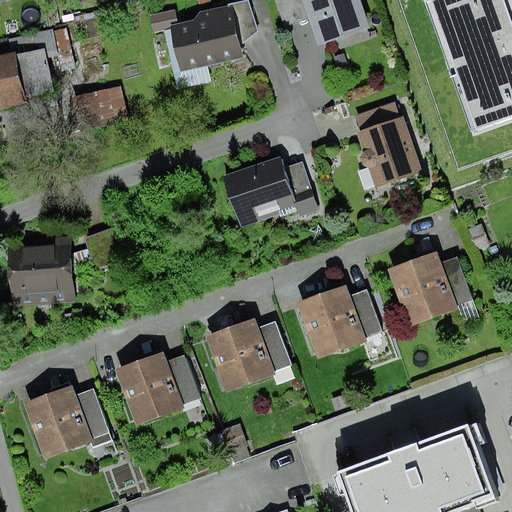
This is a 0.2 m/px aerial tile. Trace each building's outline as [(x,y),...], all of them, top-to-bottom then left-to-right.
[(308,19),(301,0),(274,0),(283,27),(308,19)] [(361,0),(301,0),(308,19),(317,46),(371,27),(361,0)] [(424,0),(420,1),(468,139),(511,123),(511,2),(511,0),(424,0)] [(247,1),(230,5),(240,45),(258,31),(247,1)] [(194,23),(170,28),(180,72),(243,58),(240,45),(230,5),(201,12),(194,23)] [(174,10),(150,16),(153,30),(177,24),(174,10)] [(8,40),(12,56),(45,49),(47,59),(57,57),(61,72),(76,69),(66,29),(53,32),(52,30),(8,40)] [(12,56),(0,59),(0,109),(28,103),(27,100),(56,94),(47,59),(45,49),(12,56)] [(344,54),(333,58),(338,71),(348,68),(344,54)] [(121,88),(72,97),(79,130),(127,120),(121,88)] [(356,115),(361,131),(400,118),(395,103),(356,115)] [(361,131),(357,132),(364,152),(360,158),(363,166),(368,167),(376,187),(421,172),(403,117),(400,118),(361,131)] [(225,176),(241,226),(296,208),(283,168),(280,158),(225,176)] [(302,162),(283,168),(296,208),(298,216),(318,210),(302,162)] [(481,224),(469,228),(477,251),(489,246),(481,224)] [(118,227),(85,238),(88,248),(94,268),(127,257),(118,227)] [(6,248),(10,308),(76,304),(74,274),(73,253),(72,236),(55,237),(56,245),(6,248)] [(88,248),(73,253),(74,274),(94,268),(88,248)] [(410,327),(459,309),(458,304),(442,263),(439,253),(389,271),(410,327)] [(457,257),(442,263),(458,304),(473,299),(457,257)] [(317,359),(366,341),(364,338),(349,297),(345,286),(296,303),(317,359)] [(367,291),(349,297),(364,338),(382,331),(367,291)] [(226,393),(275,375),(273,372),(258,329),(254,319),(205,337),(226,393)] [(275,322),(258,329),(273,372),(291,365),(275,322)] [(137,427),(185,410),(183,404),(167,362),(165,354),(117,371),(137,427)] [(184,355),(167,362),(183,404),(200,398),(184,355)] [(44,460),(93,442),(77,396),(73,386),(24,404),(44,460)] [(93,390),(77,396),(93,442),(95,447),(112,441),(93,390)] [(350,393),(332,400),(337,413),(355,405),(350,393)] [(395,452),(343,472),(356,511),(464,511),(479,506),(496,500),(467,423),(420,442),(395,452)] [(240,425),(223,431),(231,453),(248,447),(240,425)]
